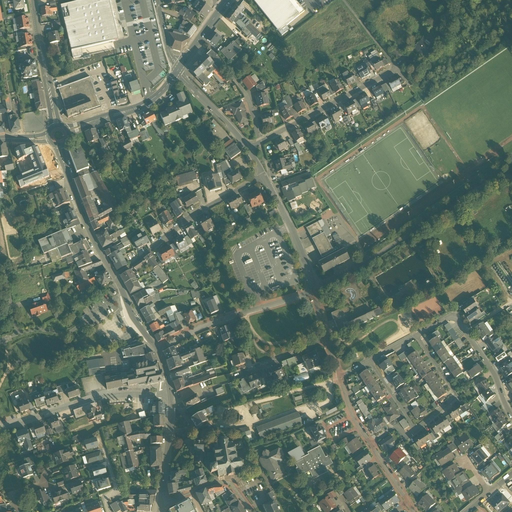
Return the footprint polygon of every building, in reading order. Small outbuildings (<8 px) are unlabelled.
[(13,2),(14,4),(15,8),(15,10),(24,9),(23,6),(22,0),(15,1),(13,2)] [(71,51),(79,49),(118,40),(115,29),(120,28),(115,6),(110,7),(109,0),(98,3),(97,0),(83,0),(61,5),(71,51)] [(114,0),(109,0),(110,7),(115,6),(120,28),(115,29),(118,40),(124,39),(114,0)] [(197,13),(205,18),(211,10),(204,5),(206,3),(201,0),(194,10),(194,11),(197,13)] [(253,0),(282,36),(287,31),(284,27),(304,11),(303,11),(294,0),(253,0)] [(237,4),(234,8),(241,13),(244,9),(237,4)] [(41,9),(42,17),(52,16),(52,12),(57,11),(56,7),(41,9)] [(236,18),(238,16),(241,13),(234,8),(230,14),(236,18)] [(187,19),(190,21),(194,16),(188,11),(185,14),(183,13),(184,13),(183,12),(183,13),(181,11),(178,14),(183,18),(183,17),(184,17),(185,18),(185,19),(186,20),(187,19)] [(232,24),(233,22),(236,18),(230,14),(226,19),(232,24)] [(238,20),(244,26),(247,23),(243,18),(242,17),(240,19),(238,16),(236,18),(238,20)] [(244,26),(238,20),(235,23),(236,24),(235,24),(242,31),(241,32),(247,37),(250,34),(245,28),(244,26)] [(186,30),(183,33),(190,38),(196,29),(190,24),(187,28),(186,30)] [(250,34),(256,39),(260,34),(249,24),(245,28),(250,34)] [(48,39),(49,44),(58,42),(57,36),(58,36),(58,32),(48,34),(49,39),(48,39)] [(207,41),(212,44),(218,36),(213,33),(207,41)] [(172,51),(179,52),(179,51),(179,52),(180,52),(188,40),(169,34),(171,49),(172,49),(172,51)] [(212,44),(215,47),(221,39),(218,36),(212,44)] [(235,42),(239,47),(243,43),(238,38),(235,42)] [(269,41),(265,46),(270,51),(274,47),(269,41)] [(434,52),(429,48),(424,44),(421,41),(414,50),(427,60),(434,52)] [(221,52),(229,62),(230,61),(229,60),(240,50),(241,51),(240,50),(233,43),(225,50),(224,49),(221,52)] [(79,49),(71,51),(73,58),(81,56),(79,49)] [(392,53),(397,60),(402,56),(397,49),(392,53)] [(204,86),(205,87),(210,82),(207,79),(213,72),(217,68),(221,65),(211,51),(190,71),(192,73),(196,77),(195,78),(203,87),(204,86)] [(370,59),(372,64),(380,59),(377,55),(373,57),(370,59)] [(384,67),(380,59),(372,64),(373,66),(375,70),(376,72),(384,67)] [(22,73),(23,79),(37,77),(36,70),(37,70),(36,67),(35,61),(21,63),(22,68),(23,68),(23,73),(22,73)] [(357,71),(362,79),(371,75),(367,68),(365,64),(365,65),(360,67),(360,69),(357,71)] [(213,72),(215,74),(225,85),(229,81),(217,68),(213,72)] [(222,88),(225,85),(215,74),(213,76),(215,78),(220,84),(219,85),(222,88)] [(348,86),(352,84),(353,84),(356,82),(351,74),(348,76),(344,78),(343,78),(345,81),(348,86)] [(134,83),(133,80),(132,81),(130,75),(126,77),(128,85),(134,83)] [(128,85),(131,94),(140,91),(141,91),(135,75),(132,76),(133,80),(134,83),(128,85)] [(242,82),(249,91),(257,85),(250,76),(242,82)] [(89,99),(93,109),(101,106),(90,77),(61,87),(58,88),(65,108),(89,99)] [(388,82),(392,90),(397,87),(401,85),(397,78),(388,82)] [(338,80),(335,82),(334,79),(329,82),(329,83),(330,84),(335,94),(343,90),(338,80)] [(124,96),(119,97),(116,86),(117,86),(116,81),(110,82),(115,99),(117,106),(127,103),(124,96)] [(31,84),(33,93),(42,91),(43,91),(41,82),(39,83),(31,84)] [(258,92),(261,90),(265,89),(262,82),(256,87),(258,92)] [(327,85),(330,90),(333,95),(335,94),(330,84),(329,83),(327,85)] [(318,91),(319,94),(327,90),(324,86),(319,88),(320,90),(318,91)] [(372,91),(376,98),(385,94),(384,92),(381,87),(380,86),(372,91)] [(327,90),(319,94),(323,100),(330,96),(327,91),(327,90)] [(45,108),(42,91),(33,93),(33,94),(34,99),(37,111),(44,110),(45,108)] [(160,115),(165,126),(175,122),(175,123),(182,120),(181,118),(187,116),(192,113),(187,100),(185,101),(182,94),(177,96),(179,101),(180,103),(176,105),(176,106),(174,107),(166,111),(166,113),(160,115)] [(256,97),(258,107),(268,105),(267,101),(265,94),(256,97)] [(368,106),(366,104),(369,102),(365,94),(357,99),(361,106),(363,109),(368,106)] [(306,99),(310,107),(318,103),(313,95),(306,99)] [(287,106),(289,109),(291,107),(286,97),(283,99),(284,101),(287,106)] [(294,106),(298,114),(305,110),(301,102),(299,98),(296,100),(298,104),(294,106)] [(64,108),(68,118),(80,114),(80,115),(83,114),(83,113),(93,109),(89,99),(65,108),(64,108)] [(343,106),(348,115),(351,113),(357,110),(356,109),(352,102),(352,101),(343,106)] [(235,115),(240,124),(244,122),(244,121),(247,119),(243,111),(245,111),(241,103),(235,106),(231,108),(234,115),(235,115)] [(287,106),(281,109),(280,110),(281,111),(286,120),(293,117),(289,109),(287,106)] [(330,114),(333,121),(342,116),(338,109),(330,114)] [(152,113),(146,115),(148,119),(150,119),(152,123),(156,121),(152,113)] [(142,117),(145,123),(146,126),(147,125),(152,123),(150,119),(148,119),(146,115),(142,117)] [(261,118),(263,126),(267,125),(274,123),(271,115),(261,118)] [(319,125),(321,129),(325,127),(325,126),(328,124),(324,117),(317,121),(319,125)] [(126,118),(121,120),(124,130),(129,129),(126,118)] [(18,120),(11,121),(9,121),(8,121),(9,122),(10,129),(11,132),(11,133),(12,133),(14,133),(15,132),(15,131),(20,130),(18,120)] [(120,132),(124,130),(121,120),(116,122),(120,132)] [(304,127),(308,135),(316,131),(314,128),(311,123),(304,127)] [(108,144),(109,146),(112,145),(111,143),(113,142),(118,140),(109,124),(105,125),(110,135),(103,138),(106,145),(108,144)] [(155,129),(158,133),(161,131),(157,124),(154,126),(153,126),(155,129)] [(85,132),(89,143),(98,140),(95,129),(85,132)] [(131,133),(129,129),(124,130),(129,141),(129,142),(136,139),(137,139),(136,136),(135,137),(133,132),(133,133),(131,133)] [(292,134),(296,142),(303,138),(299,130),(292,134)] [(139,133),(142,141),(148,139),(146,135),(144,132),(139,133)] [(224,151),(234,145),(231,140),(222,147),(224,151)] [(275,143),(279,152),(287,148),(283,141),(281,142),(280,140),(275,143)] [(129,141),(126,143),(121,145),(120,145),(124,152),(132,148),(131,145),(129,142),(129,141)] [(225,153),(230,160),(240,153),(235,146),(234,144),(234,145),(224,151),(225,153)] [(25,146),(14,150),(18,160),(29,156),(35,170),(22,175),(16,178),(20,188),(45,178),(49,176),(37,146),(27,150),(25,146)] [(46,181),(52,179),(38,146),(37,146),(49,176),(45,178),(46,181)] [(99,150),(99,151),(103,157),(107,155),(103,148),(99,150)] [(72,158),(80,178),(84,177),(88,176),(89,175),(80,149),(70,153),(72,158)] [(280,172),(287,170),(286,165),(284,159),(275,162),(277,173),(280,172)] [(220,164),(220,166),(222,172),(229,169),(225,161),(220,164)] [(4,164),(6,171),(14,169),(12,162),(4,164)] [(224,180),(228,177),(227,176),(231,174),(229,169),(222,172),(222,173),(224,178),(224,180)] [(232,173),(231,174),(227,176),(228,177),(231,183),(232,184),(237,182),(242,179),(238,171),(232,173)] [(176,178),(178,187),(178,186),(178,185),(193,181),(196,180),(194,172),(176,178)] [(97,173),(90,175),(96,184),(110,210),(111,212),(117,209),(97,173)] [(286,197),(288,202),(289,202),(295,200),(295,198),(302,196),(301,194),(308,192),(308,190),(315,188),(312,179),(309,180),(308,179),(310,178),(308,173),(281,183),(283,188),(282,188),(283,192),(282,192),(284,197),(286,197)] [(88,176),(84,177),(89,191),(93,189),(92,186),(88,176)] [(207,183),(210,192),(220,189),(217,180),(219,180),(219,179),(221,179),(220,176),(210,179),(211,181),(207,183)] [(74,180),(82,201),(90,198),(91,197),(89,191),(84,177),(80,178),(78,179),(74,180)] [(48,189),(50,195),(54,193),(56,192),(54,186),(48,189)] [(56,192),(54,193),(56,198),(59,207),(70,202),(64,189),(56,192)] [(257,192),(252,194),(258,205),(259,205),(261,204),(261,203),(263,202),(257,192)] [(186,204),(187,207),(192,205),(192,206),(198,202),(193,194),(191,195),(183,200),(186,204)] [(257,205),(258,205),(252,194),(247,197),(252,208),(254,207),(255,207),(257,206),(257,205)] [(227,201),(231,209),(242,203),(238,196),(227,201)] [(98,220),(91,201),(83,204),(91,224),(96,221),(98,220)] [(174,214),(177,219),(181,216),(180,215),(182,214),(179,208),(175,202),(170,206),(173,212),(174,214)] [(67,220),(68,224),(77,220),(73,209),(64,213),(67,220)] [(105,216),(109,213),(108,211),(107,209),(97,214),(99,219),(105,216)] [(167,212),(163,214),(159,216),(165,226),(172,221),(167,212)] [(106,222),(109,227),(115,224),(110,214),(105,217),(107,221),(106,222)] [(105,217),(105,216),(99,219),(98,220),(96,221),(96,222),(96,221),(100,229),(102,227),(101,224),(106,222),(107,221),(105,217)] [(202,228),(204,232),(213,227),(211,223),(207,216),(202,220),(198,222),(202,228)] [(63,222),(66,230),(70,228),(79,225),(80,224),(78,219),(77,220),(68,224),(67,220),(63,222)] [(323,219),(322,220),(324,225),(323,227),(321,228),(322,230),(326,237),(331,234),(323,219)] [(306,228),(310,236),(322,230),(321,228),(323,227),(324,225),(322,220),(306,228)] [(91,224),(94,231),(100,229),(96,221),(96,222),(91,224)] [(147,227),(152,235),(160,231),(155,222),(147,227)] [(183,228),(187,235),(190,233),(194,231),(190,224),(183,228)] [(72,243),(66,230),(38,242),(43,255),(56,249),(61,259),(71,255),(71,254),(68,246),(72,244),(72,243)] [(330,257),(329,254),(334,252),(326,237),(322,230),(310,236),(322,258),(323,257),(324,260),(330,257)] [(96,236),(99,242),(105,239),(105,238),(109,236),(106,231),(96,236)] [(110,237),(109,238),(111,241),(121,235),(120,231),(112,236),(110,237)] [(143,234),(132,240),(137,250),(146,245),(145,244),(148,242),(143,234)] [(343,244),(340,239),(338,234),(333,237),(335,242),(338,247),(343,244)] [(112,243),(111,241),(109,238),(109,236),(105,238),(105,239),(99,242),(103,248),(112,243)] [(174,242),(179,251),(180,251),(179,250),(186,246),(187,247),(183,239),(182,237),(174,242)] [(72,256),(81,253),(83,252),(83,253),(86,251),(83,246),(84,246),(82,242),(77,243),(78,244),(73,246),(73,245),(72,244),(68,246),(71,254),(71,255),(72,256)] [(119,247),(117,248),(116,246),(105,252),(107,257),(109,256),(119,251),(121,250),(119,247)] [(169,247),(163,250),(168,259),(173,256),(174,256),(172,252),(169,247)] [(318,263),(323,273),(349,259),(344,249),(330,257),(324,260),(318,263)] [(163,261),(168,259),(163,250),(158,253),(161,258),(163,262),(163,261)] [(110,259),(115,268),(118,267),(119,270),(126,265),(119,251),(109,256),(109,257),(111,256),(113,258),(110,259)] [(92,263),(87,254),(84,256),(82,256),(74,260),(78,268),(85,266),(92,263)] [(141,261),(144,265),(147,263),(148,265),(154,261),(155,260),(152,255),(151,254),(141,261)] [(80,285),(89,281),(87,277),(84,271),(102,264),(100,261),(86,266),(73,271),(79,282),(80,285)] [(135,271),(136,270),(144,265),(141,261),(136,265),(132,267),(135,270),(135,271)] [(148,265),(152,270),(158,266),(154,261),(148,265)] [(167,280),(165,278),(164,275),(164,274),(158,266),(152,270),(161,281),(163,284),(167,280)] [(98,282),(101,288),(112,282),(106,271),(95,277),(98,282)] [(120,277),(124,284),(129,282),(132,285),(137,282),(131,271),(130,271),(120,277)] [(68,272),(63,274),(65,279),(65,280),(72,279),(68,272)] [(54,282),(65,279),(63,274),(52,277),(54,282)] [(95,277),(93,278),(90,280),(89,281),(80,285),(82,289),(98,282),(95,277)] [(137,282),(132,285),(129,282),(124,284),(130,295),(131,294),(141,289),(137,282)] [(133,296),(136,303),(142,299),(143,301),(147,299),(148,298),(147,297),(147,296),(145,291),(140,293),(139,293),(133,296)] [(44,303),(51,300),(47,294),(41,296),(43,301),(44,303)] [(139,309),(149,303),(147,299),(143,301),(142,299),(136,303),(139,309)] [(214,300),(206,303),(211,314),(218,311),(216,306),(214,300)] [(35,315),(36,317),(40,315),(39,314),(47,312),(44,303),(43,301),(29,306),(32,316),(35,315)] [(463,309),(467,315),(476,308),(478,307),(476,304),(475,304),(474,305),(472,301),(468,304),(463,308),(463,309)] [(153,315),(158,313),(158,311),(154,306),(150,308),(149,309),(153,315)] [(173,315),(174,315),(175,314),(178,313),(175,306),(169,307),(173,315)] [(140,311),(145,320),(153,315),(149,309),(148,307),(140,311)] [(169,307),(168,308),(164,310),(166,313),(167,317),(173,315),(169,307)] [(478,311),(476,308),(467,315),(465,315),(470,321),(471,322),(475,319),(480,315),(477,312),(478,312),(478,311)] [(338,329),(340,334),(384,314),(381,309),(338,329)] [(331,314),(337,328),(343,325),(345,323),(338,311),(331,314)] [(186,324),(195,320),(196,320),(194,317),(191,312),(187,314),(186,314),(183,315),(182,316),(184,320),(186,324)] [(475,319),(476,321),(486,315),(484,313),(483,313),(480,315),(475,319)] [(179,323),(175,314),(174,315),(176,321),(171,324),(168,325),(171,331),(173,330),(180,326),(179,323)] [(155,320),(153,315),(145,320),(148,324),(156,320),(155,320)] [(168,317),(171,324),(176,321),(174,315),(168,317)] [(149,327),(153,333),(160,329),(158,326),(157,323),(149,327)] [(480,334),(483,338),(486,336),(490,333),(489,333),(483,324),(482,324),(480,326),(479,328),(477,330),(479,332),(478,333),(479,334),(480,334)] [(164,334),(171,331),(168,325),(164,327),(166,330),(163,332),(164,334)] [(220,329),(222,336),(223,336),(232,333),(231,329),(230,325),(220,329)] [(154,336),(158,343),(165,339),(164,339),(175,333),(173,330),(171,331),(164,334),(163,332),(162,332),(154,336)] [(233,336),(232,333),(223,336),(222,336),(221,336),(223,342),(234,338),(233,336)] [(432,335),(432,334),(426,338),(429,343),(434,339),(432,335)] [(487,343),(493,352),(499,348),(496,344),(500,341),(497,336),(491,340),(487,343)] [(429,343),(433,348),(441,343),(438,338),(437,337),(435,339),(434,339),(429,343)] [(145,356),(147,355),(144,342),(121,349),(123,357),(135,357),(145,356)] [(433,348),(437,353),(444,348),(441,343),(433,348)] [(503,345),(499,348),(493,352),(495,354),(494,355),(498,362),(503,358),(506,356),(505,356),(503,353),(507,350),(503,345)] [(163,353),(167,361),(177,357),(176,354),(173,347),(163,353)] [(200,348),(198,349),(191,352),(193,356),(195,361),(193,362),(194,366),(198,364),(205,362),(204,358),(200,348)] [(437,353),(440,359),(448,353),(444,348),(437,353)] [(191,352),(180,356),(182,361),(183,360),(193,356),(191,352)] [(408,357),(412,363),(420,357),(416,352),(412,355),(409,357),(408,357)] [(146,360),(148,363),(149,363),(149,364),(156,363),(157,362),(158,362),(154,353),(153,353),(147,355),(145,356),(146,360)] [(320,365),(315,353),(307,357),(307,356),(302,358),(304,363),(305,364),(307,369),(312,367),(313,369),(314,368),(313,366),(316,365),(316,367),(320,365)] [(444,364),(444,363),(451,358),(448,353),(440,359),(444,364)] [(245,364),(243,358),(242,354),(232,357),(233,360),(235,366),(245,364)] [(166,361),(170,371),(182,366),(180,363),(178,357),(177,357),(167,361),(166,361)] [(378,361),(381,366),(388,361),(386,357),(378,361)] [(412,363),(415,368),(423,362),(420,357),(412,363)] [(127,384),(127,383),(126,378),(124,370),(124,368),(123,368),(122,367),(121,367),(120,368),(119,369),(119,371),(117,371),(115,358),(105,359),(106,365),(104,365),(107,378),(101,379),(101,378),(98,380),(98,379),(87,383),(88,384),(87,384),(90,392),(91,392),(91,393),(105,388),(104,387),(108,386),(109,389),(112,388),(112,389),(120,387),(120,386),(123,386),(123,385),(127,384)] [(294,358),(286,361),(288,364),(289,367),(296,364),(294,358)] [(444,363),(448,368),(456,363),(452,358),(451,358),(444,363)] [(88,361),(89,369),(99,368),(98,359),(88,361)] [(380,366),(384,371),(385,371),(392,366),(388,361),(381,366),(380,366)] [(415,368),(419,374),(427,368),(423,362),(415,368)] [(138,372),(139,376),(145,375),(158,372),(156,363),(149,364),(148,364),(148,363),(144,363),(135,366),(136,372),(138,372)] [(448,368),(452,373),(459,368),(456,363),(448,368)] [(499,368),(506,378),(511,373),(511,367),(510,368),(507,363),(506,363),(499,368)] [(279,366),(273,368),(277,379),(283,376),(280,368),(279,366)] [(392,366),(385,371),(388,375),(395,370),(392,366)] [(465,376),(468,381),(482,372),(479,366),(475,369),(473,366),(467,370),(469,373),(465,376)] [(170,374),(173,382),(183,379),(181,375),(190,372),(189,371),(188,367),(170,374)] [(90,377),(100,375),(99,368),(89,369),(90,377)] [(272,381),(277,379),(273,368),(268,371),(268,373),(272,381)] [(423,379),(424,378),(431,373),(427,368),(419,374),(423,379)] [(463,373),(459,368),(452,373),(455,379),(463,373)] [(360,376),(363,382),(371,376),(367,370),(365,372),(361,375),(360,376)] [(126,378),(127,383),(128,383),(128,386),(138,384),(139,383),(139,385),(144,384),(144,382),(145,382),(146,382),(147,385),(163,381),(161,371),(158,372),(145,375),(139,376),(137,377),(137,376),(127,378),(126,378)] [(424,378),(427,383),(436,378),(432,372),(431,373),(424,378)] [(401,378),(397,373),(392,376),(394,379),(392,381),(392,383),(393,384),(401,378)] [(215,374),(207,377),(194,381),(195,384),(196,384),(204,381),(208,380),(216,377),(215,374)] [(258,374),(253,377),(257,387),(263,385),(260,379),(258,374)] [(295,381),(296,384),(309,380),(308,374),(305,375),(301,377),(300,374),(293,376),(294,379),(293,380),(294,381),(295,381)] [(363,382),(367,387),(375,381),(371,376),(363,382)] [(251,389),(257,387),(253,377),(247,379),(248,379),(251,388),(251,389)] [(393,384),(396,389),(404,384),(401,378),(393,384)] [(427,383),(431,389),(439,383),(436,378),(427,383)] [(174,385),(176,391),(193,385),(191,382),(191,381),(185,384),(184,381),(183,381),(183,380),(183,379),(173,382),(174,385)] [(248,379),(247,379),(246,380),(246,379),(242,381),(242,382),(241,382),(244,391),(246,391),(250,390),(250,389),(251,388),(248,379)] [(367,387),(370,392),(378,387),(375,381),(367,387)] [(477,388),(482,394),(489,388),(490,387),(485,381),(481,384),(477,388)] [(431,389),(435,394),(443,388),(439,383),(431,389)] [(400,390),(401,393),(408,388),(409,388),(410,388),(408,385),(400,390)] [(352,390),(355,395),(360,392),(356,386),(352,390)] [(67,391),(69,398),(80,394),(77,387),(71,389),(71,391),(67,392),(67,391)] [(215,390),(217,396),(224,393),(222,387),(218,389),(215,390)] [(370,392),(374,397),(382,392),(378,387),(370,392)] [(403,400),(406,404),(413,399),(411,396),(413,395),(409,388),(408,388),(401,393),(400,394),(404,400),(403,400)] [(447,394),(443,388),(435,394),(438,399),(443,396),(447,394)] [(494,395),(489,388),(482,394),(480,395),(486,402),(487,401),(494,395)] [(385,397),(382,392),(374,397),(377,402),(378,402),(380,401),(385,397)] [(18,396),(21,403),(27,400),(25,393),(18,396)] [(37,407),(46,404),(44,398),(42,393),(34,396),(33,396),(36,403),(36,405),(37,407)] [(55,394),(53,395),(44,398),(46,404),(47,406),(55,403),(56,403),(58,402),(55,394)] [(182,402),(186,409),(200,401),(196,394),(182,402)] [(488,401),(487,401),(486,402),(480,395),(479,396),(478,397),(484,405),(488,401)] [(28,404),(27,400),(21,403),(17,404),(21,412),(25,411),(25,410),(30,408),(28,404)] [(483,406),(486,410),(492,406),(488,401),(484,405),(483,406)] [(76,418),(88,414),(86,411),(95,408),(95,410),(97,410),(95,403),(73,410),(76,418)] [(154,416),(164,416),(164,403),(152,404),(152,408),(150,408),(150,412),(152,413),(152,416),(154,416)] [(461,403),(455,407),(460,415),(466,411),(463,405),(461,403)] [(386,419),(389,423),(400,416),(391,404),(384,408),(388,415),(389,414),(391,416),(387,419),(386,419)] [(213,406),(204,411),(201,412),(204,417),(208,415),(207,414),(214,411),(213,410),(214,409),(213,406)] [(324,411),(327,415),(336,411),(334,406),(324,411)] [(411,411),(417,420),(420,417),(421,418),(427,413),(424,409),(420,412),(417,407),(411,411)] [(453,420),(460,415),(455,407),(448,412),(449,414),(453,420)] [(96,418),(98,417),(97,414),(95,410),(95,408),(86,411),(88,414),(90,420),(96,418)] [(491,416),(496,422),(502,417),(503,416),(498,410),(491,416)] [(191,418),(197,427),(207,421),(204,417),(201,412),(191,418)] [(257,428),(261,439),(302,423),(298,412),(257,428)] [(164,426),(164,416),(154,416),(154,426),(164,426)] [(444,417),(438,422),(443,430),(449,425),(448,423),(444,417)] [(507,423),(502,417),(496,422),(494,423),(500,429),(502,427),(507,423)] [(52,428),(55,427),(60,425),(59,423),(57,418),(49,421),(52,428)] [(141,424),(140,419),(129,421),(128,422),(130,427),(141,424)] [(368,423),(374,433),(387,425),(383,419),(380,421),(375,424),(372,421),(372,420),(368,423)] [(409,427),(407,424),(406,422),(404,419),(399,423),(401,425),(402,428),(404,430),(409,427)] [(60,422),(59,423),(60,425),(55,427),(57,433),(64,430),(62,426),(60,422)] [(118,424),(121,437),(128,435),(132,434),(130,427),(128,422),(118,424)] [(436,434),(443,430),(438,422),(431,426),(432,428),(436,434)] [(500,429),(494,423),(493,425),(491,426),(497,432),(500,429)] [(36,434),(36,435),(44,432),(45,431),(42,424),(33,427),(36,434)] [(310,429),(317,443),(321,441),(325,439),(317,425),(310,429)] [(24,442),(27,451),(32,449),(28,440),(30,439),(27,430),(16,434),(18,441),(18,442),(19,442),(19,444),(24,442)] [(427,432),(421,436),(426,444),(427,443),(432,439),(428,433),(427,432)] [(119,446),(123,445),(125,452),(132,451),(129,440),(128,435),(121,437),(117,438),(119,446)] [(459,448),(462,453),(471,447),(467,440),(469,439),(466,435),(455,442),(459,448)] [(391,436),(388,438),(379,444),(385,452),(390,449),(388,446),(392,443),(394,442),(391,436)] [(419,448),(426,444),(421,436),(414,440),(416,443),(419,448)] [(217,472),(218,478),(219,477),(219,476),(223,476),(223,477),(224,476),(224,475),(228,475),(227,476),(228,477),(229,475),(233,475),(234,475),(235,474),(234,474),(234,471),(236,471),(236,469),(237,469),(237,470),(238,470),(238,469),(240,468),(241,469),(242,469),(241,468),(243,466),(244,466),(244,465),(243,465),(242,462),(243,462),(243,461),(242,462),(240,460),(240,459),(239,459),(239,460),(238,458),(236,458),(235,454),(237,454),(236,453),(235,453),(235,449),(237,448),(237,449),(243,448),(241,441),(232,443),(233,442),(232,442),(232,443),(228,443),(227,441),(228,440),(227,440),(224,438),(225,437),(224,437),(224,438),(221,439),(220,438),(219,438),(220,439),(218,442),(217,441),(217,442),(218,442),(218,445),(214,446),(214,445),(213,446),(214,446),(215,450),(214,450),(213,449),(212,449),(212,450),(213,452),(214,452),(215,457),(214,457),(214,458),(215,457),(216,462),(214,462),(215,465),(209,466),(211,473),(217,472)] [(342,440),(346,446),(347,445),(352,442),(348,437),(342,440)] [(98,446),(96,439),(84,442),(87,450),(98,446)] [(347,445),(353,453),(362,447),(356,439),(352,442),(347,445)] [(196,451),(203,451),(204,442),(194,442),(194,448),(194,451),(196,451)] [(456,450),(452,444),(447,447),(449,449),(451,453),(456,450)] [(472,450),(475,453),(480,450),(482,448),(480,445),(472,450)] [(132,451),(125,452),(130,468),(135,467),(136,466),(139,466),(136,455),(138,455),(138,454),(138,453),(142,452),(141,447),(138,449),(132,451)] [(161,469),(161,466),(161,447),(150,447),(151,466),(156,466),(156,469),(161,469)] [(309,470),(313,478),(327,471),(324,467),(331,463),(328,457),(325,459),(321,451),(319,447),(308,453),(309,455),(307,456),(300,459),(295,463),(298,468),(296,469),(300,475),(309,470)] [(483,453),(487,458),(490,455),(483,447),(482,448),(480,450),(483,453)] [(295,463),(300,459),(300,458),(303,456),(299,448),(288,454),(292,461),(293,460),(295,463)] [(271,479),(273,480),(277,479),(278,479),(279,477),(283,475),(284,472),(280,464),(281,464),(282,461),(281,460),(282,459),(284,455),(281,450),(279,449),(269,454),(268,452),(265,451),(263,452),(262,455),(263,457),(260,458),(259,461),(262,466),(264,467),(265,469),(264,470),(265,472),(267,473),(271,479)] [(437,459),(440,465),(449,459),(450,460),(454,457),(451,453),(449,449),(443,453),(436,457),(437,459)] [(390,458),(397,465),(404,458),(400,454),(401,452),(399,450),(395,454),(390,458)] [(472,456),(479,465),(483,461),(484,461),(487,458),(483,453),(480,450),(475,453),(472,456)] [(54,455),(57,465),(68,462),(67,458),(64,451),(54,455)] [(434,461),(437,459),(436,457),(443,453),(442,451),(432,457),(434,461)] [(100,452),(85,457),(88,464),(91,463),(102,460),(100,452)] [(124,470),(130,468),(125,452),(120,454),(124,470)] [(361,466),(361,467),(365,464),(371,460),(366,452),(355,459),(356,460),(357,459),(359,462),(358,463),(361,466)] [(29,464),(30,467),(34,465),(31,457),(26,459),(28,465),(29,464)] [(490,465),(498,474),(501,471),(494,462),(492,464),(490,465)] [(19,468),(23,479),(33,475),(30,467),(29,464),(28,465),(19,468)] [(358,472),(361,470),(367,466),(365,464),(361,467),(361,466),(356,469),(358,472)] [(366,473),(371,480),(379,475),(376,472),(378,471),(374,465),(369,469),(365,472),(366,473)] [(449,475),(452,479),(460,474),(454,465),(448,469),(442,472),(445,477),(446,477),(449,475)] [(482,472),(489,481),(498,474),(490,465),(486,468),(482,472)] [(63,470),(65,476),(76,472),(74,466),(63,470)] [(94,477),(106,473),(104,466),(98,468),(92,470),(94,477)] [(367,466),(361,470),(364,474),(366,473),(365,472),(369,469),(367,466)] [(399,473),(408,481),(415,474),(407,466),(402,470),(399,473)] [(197,479),(205,476),(202,469),(195,472),(197,479)] [(170,476),(170,481),(180,479),(179,475),(179,471),(171,472),(171,476),(170,476)] [(78,477),(76,472),(65,476),(67,481),(78,477)] [(463,472),(460,474),(452,479),(451,480),(456,488),(457,489),(461,487),(469,482),(463,472)] [(207,482),(205,476),(197,479),(194,480),(196,487),(207,482)] [(98,491),(110,487),(108,479),(101,481),(96,483),(98,491)] [(414,493),(417,496),(424,489),(420,485),(421,483),(419,481),(418,480),(414,483),(409,488),(412,491),(412,490),(415,493),(414,493)] [(451,480),(449,481),(447,483),(448,485),(452,486),(454,489),(456,488),(451,480)] [(187,482),(188,485),(184,486),(176,488),(176,484),(168,485),(169,495),(177,493),(191,490),(190,486),(190,485),(191,484),(191,481),(187,482)] [(71,490),(72,494),(80,492),(79,489),(82,488),(81,483),(80,483),(77,484),(72,486),(73,489),(71,490)] [(213,486),(212,486),(206,488),(209,495),(211,501),(215,499),(212,494),(214,493),(223,490),(222,486),(213,486)] [(465,498),(467,501),(471,499),(471,498),(473,497),(473,496),(478,493),(474,486),(464,492),(462,493),(462,494),(465,498)] [(344,494),(350,502),(354,499),(357,497),(354,492),(352,488),(344,494)] [(195,493),(201,505),(204,504),(207,503),(211,502),(205,489),(195,493)] [(44,506),(45,507),(47,506),(48,504),(48,503),(45,496),(44,493),(41,494),(40,491),(36,493),(39,501),(42,500),(44,506)] [(65,491),(58,493),(61,502),(67,499),(68,499),(66,494),(65,491)] [(328,497),(330,500),(336,496),(333,492),(325,496),(327,498),(328,497)] [(55,504),(61,502),(58,493),(52,495),(52,498),(53,499),(55,504)] [(386,497),(386,498),(392,506),(392,505),(397,501),(397,502),(398,501),(395,497),(392,494),(392,493),(391,494),(392,494),(386,498),(386,497)] [(227,506),(228,508),(229,507),(238,502),(234,495),(230,498),(228,499),(225,501),(227,506)] [(419,504),(427,511),(435,504),(432,500),(431,501),(426,497),(426,496),(423,500),(419,504)] [(491,504),(497,511),(498,511),(509,503),(502,496),(495,502),(495,501),(491,504)] [(319,504),(325,511),(328,511),(335,507),(330,500),(328,497),(327,498),(319,504)] [(385,510),(392,506),(386,498),(381,501),(380,502),(379,502),(383,507),(385,510)] [(147,500),(139,499),(139,508),(137,508),(137,511),(144,511),(144,508),(147,508),(147,500)] [(194,511),(188,500),(169,510),(169,511),(194,511)] [(263,506),(265,511),(278,511),(277,510),(279,509),(277,506),(276,506),(273,501),(270,503),(263,506)] [(110,506),(113,511),(117,511),(121,510),(116,502),(110,506)] [(125,511),(127,511),(125,505),(123,502),(119,503),(122,511),(125,511)]
